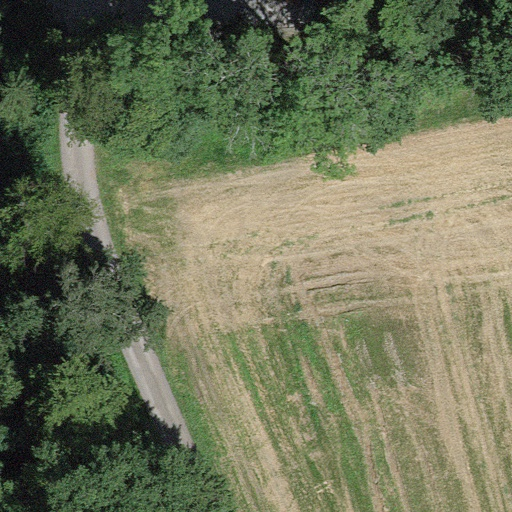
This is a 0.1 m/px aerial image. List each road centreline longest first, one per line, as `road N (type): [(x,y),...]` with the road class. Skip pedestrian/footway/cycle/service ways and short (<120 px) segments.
road 1 (track): [(111,37),(73,96),(101,270),(202,511)]
road 2 (track): [(511,26),(299,60),(111,37)]
